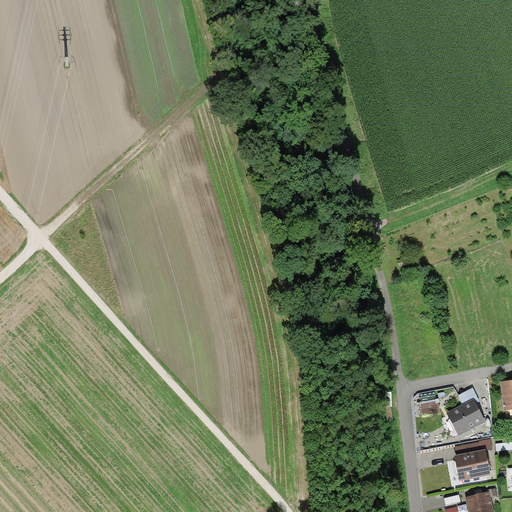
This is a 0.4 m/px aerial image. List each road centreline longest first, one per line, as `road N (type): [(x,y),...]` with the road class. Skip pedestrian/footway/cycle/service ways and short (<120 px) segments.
road 1 (track): [(218,77),(289,344),(301,412),(300,511)]
road 2 (track): [(0,194),(287,511)]
road 3 (track): [(0,277),(218,77)]
road 4 (unclassified): [(319,0),(369,228)]
road 5 (residential): [(369,228),(402,385)]
road 6 (residential): [(402,385),(415,511)]
